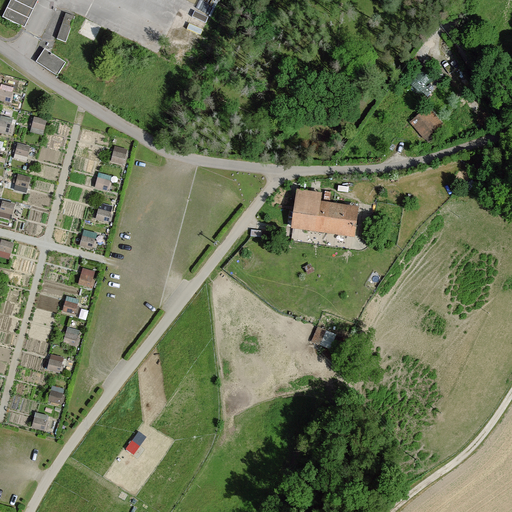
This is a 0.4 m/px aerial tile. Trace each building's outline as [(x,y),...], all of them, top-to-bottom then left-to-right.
[(37,1),(37,0),(10,0),(3,17),(24,28),(37,1)] [(66,14),(57,39),(66,42),(75,17),(66,14)] [(66,63),(45,49),(37,62),(58,75),(66,63)] [(1,90),(0,92),(0,100),(10,103),(10,101),(12,94),(13,93),(1,90)] [(428,108),(411,122),(428,143),(435,137),(432,133),(441,125),(428,108)] [(47,120),(35,117),(35,118),(33,126),(33,127),(45,131),(47,120)] [(0,121),(0,122),(0,132),(10,134),(10,133),(12,126),(12,123),(0,121)] [(45,131),(33,127),(31,132),(43,135),(45,131)] [(31,147),(18,143),(18,145),(16,152),(16,154),(28,157),(31,147)] [(114,152),(112,162),(124,165),(124,163),(126,156),(126,155),(114,152)] [(31,178),(19,175),(18,176),(16,184),(16,186),(28,189),(31,178)] [(99,178),(96,188),(108,191),(109,190),(110,183),(111,181),(99,178)] [(28,189),(16,186),(14,191),(27,194),(28,189)] [(319,192),(298,189),(293,225),(352,233),(356,206),(318,201),(319,192)] [(15,204),(3,201),(3,203),(1,210),(1,212),(13,215),(15,204)] [(100,210),(112,213),(113,206),(101,204),(100,210)] [(100,210),(97,220),(109,223),(110,221),(111,214),(112,213),(100,210)] [(84,236),(81,246),(93,249),(94,248),(95,241),(96,239),(84,236)] [(14,243),(2,240),(2,242),(0,247),(0,251),(11,254),(14,243)] [(82,275),(94,278),(96,272),(84,269),(82,275)] [(82,275),(80,285),(91,288),(92,287),(94,280),(94,278),(82,275)] [(66,302),(64,312),(76,315),(76,313),(78,306),(78,305),(66,302)] [(335,346),(339,331),(320,326),(316,341),(335,346)] [(67,333),(79,336),(80,331),(68,328),(67,333)] [(67,333),(64,344),(76,347),(77,345),(79,338),(79,336),(67,333)] [(51,361),(48,370),(60,373),(61,372),(62,365),(63,363),(51,361)] [(52,392),(50,402),(62,405),(62,403),(64,396),(64,395),(52,392)] [(35,419),(33,428),(45,431),(45,430),(47,423),(47,421),(35,419)] [(137,453),(143,444),(135,439),(129,448),(137,453)]
